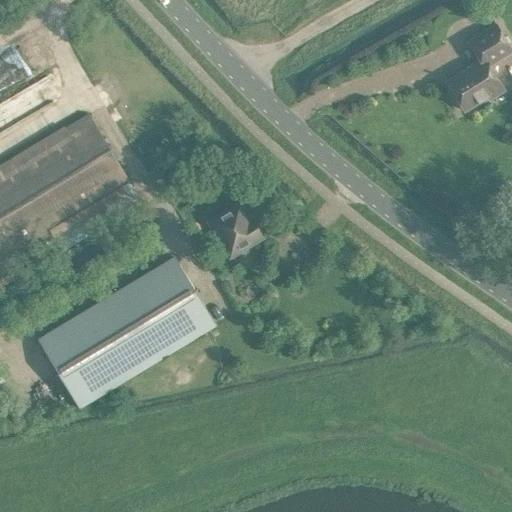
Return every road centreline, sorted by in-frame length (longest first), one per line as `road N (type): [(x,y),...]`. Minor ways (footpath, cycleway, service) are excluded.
road 1 (tertiary): [(511,299),(313,145),(168,0)]
road 2 (track): [(64,0),(53,27),(77,99),(0,147)]
